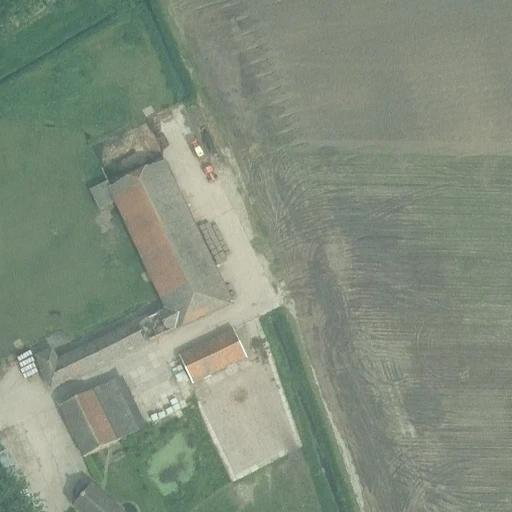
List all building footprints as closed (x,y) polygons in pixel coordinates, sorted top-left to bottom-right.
[(52,389),(233,304),(167,163),(109,190),(166,311),(64,359),(59,349),(38,359),(52,389)] [(193,385),(246,360),(234,333),(181,358),(193,385)] [(16,375),(37,358),(29,348),(8,365),(16,375)] [(85,458),(138,433),(113,382),(61,407),(85,458)] [(78,511),(121,511),(92,486),(74,508),(78,511)]
